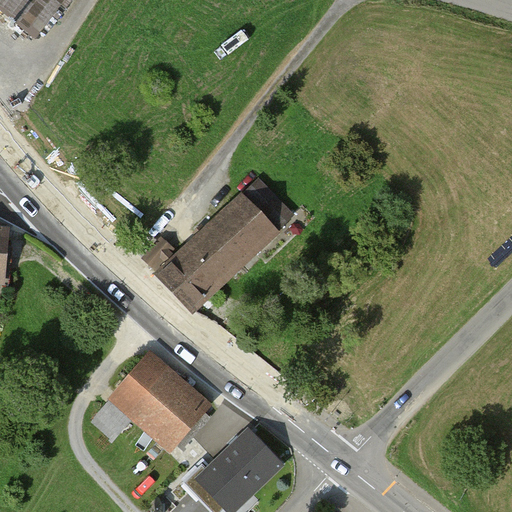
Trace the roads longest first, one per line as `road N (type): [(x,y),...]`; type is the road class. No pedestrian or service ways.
road 1 (secondary): [(344,463),(95,259),(0,156)]
road 2 (residential): [(344,463),(511,298)]
